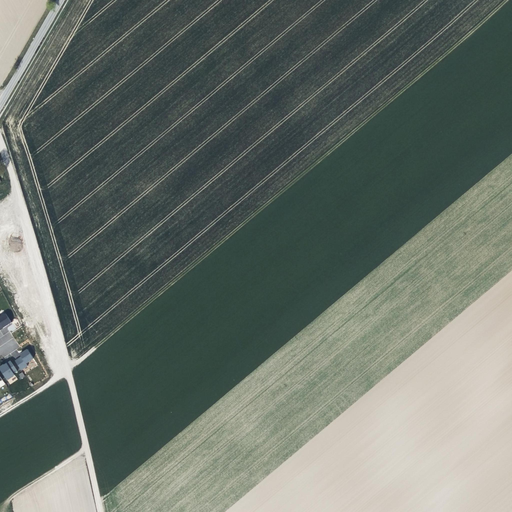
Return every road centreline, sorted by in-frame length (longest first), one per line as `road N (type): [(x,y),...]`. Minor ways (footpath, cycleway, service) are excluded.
road 1 (track): [(503,0),(68,371),(0,413)]
road 2 (track): [(99,511),(68,371),(0,141)]
road 3 (tertiary): [(0,104),(60,0)]
